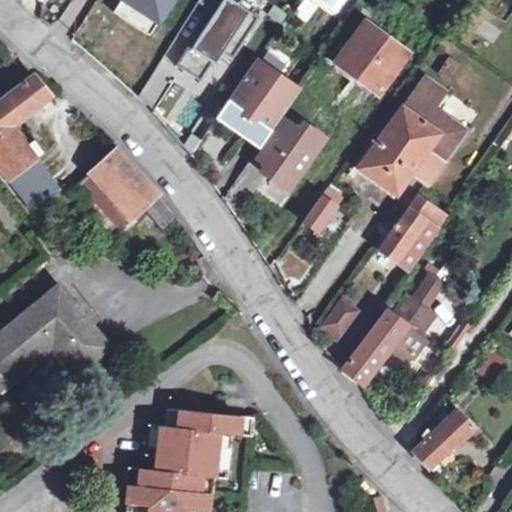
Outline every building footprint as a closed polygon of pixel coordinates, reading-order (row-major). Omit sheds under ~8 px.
[(132,5),(123,0),(122,0),(114,13),(123,19),(132,5)] [(123,0),(132,5),(123,19),(151,37),(167,12),(158,7),(162,0),(123,0)] [(192,46),(179,66),(199,79),(210,61),(214,63),(222,51),(233,33),(243,40),(258,18),(239,6),(243,0),(201,0),(200,3),(217,14),(195,48),(192,46)] [(306,24),(319,6),(311,0),(302,0),(292,13),(306,24)] [(379,23),(371,18),(339,63),(356,75),(352,82),(376,98),(409,53),(375,28),(379,23)] [(233,33),(222,51),(231,57),(243,40),(233,33)] [(270,52),(260,66),(279,79),(288,66),(270,52)] [(255,63),(227,105),(271,137),(301,95),(279,79),(260,66),(255,63)] [(0,165),(11,180),(36,161),(10,128),(51,98),(34,76),(0,103),(0,165)] [(448,91),(427,77),(389,131),(384,128),(380,134),(385,137),(363,168),(382,181),(386,176),(402,187),(413,172),(428,182),(467,127),(437,107),(448,91)] [(271,137),(227,105),(217,118),(261,150),(271,137)] [(287,122),(260,161),(273,170),(268,177),(289,192),(326,141),(304,126),(300,132),(287,122)] [(159,194),(118,149),(91,175),(119,205),(132,220),(159,194)] [(11,180),(35,211),(59,192),(36,161),(11,180)] [(343,199),(330,189),(306,224),(318,232),(336,206),(338,207),(343,199)] [(418,196),(379,251),(410,273),(439,231),(434,227),(443,213),(418,196)] [(109,348),(59,286),(0,334),(0,389),(55,346),(77,374),(109,348)] [(347,300),(333,320),(339,334),(362,310),(347,300)] [(387,312),(343,372),(363,387),(386,357),(395,346),(416,361),(429,342),(421,336),(435,317),(407,300),(394,317),(387,312)] [(395,346),(386,357),(392,361),(396,356),(411,367),(416,361),(395,346)] [(504,362),(492,354),(479,374),(491,381),(504,362)] [(433,436),(457,411),(447,402),(427,431),(433,436)] [(253,434),(255,416),(169,408),(167,425),(150,423),(146,454),(160,456),(159,469),(129,466),(128,484),(131,485),(127,511),(208,511),(211,494),(214,494),(216,476),(228,478),(233,432),(253,434)] [(415,454),(429,469),(447,451),(450,453),(474,429),(457,411),(433,436),(427,431),(422,439),(426,443),(415,454)] [(382,494),(375,498),(383,511),(389,508),(382,494)]
